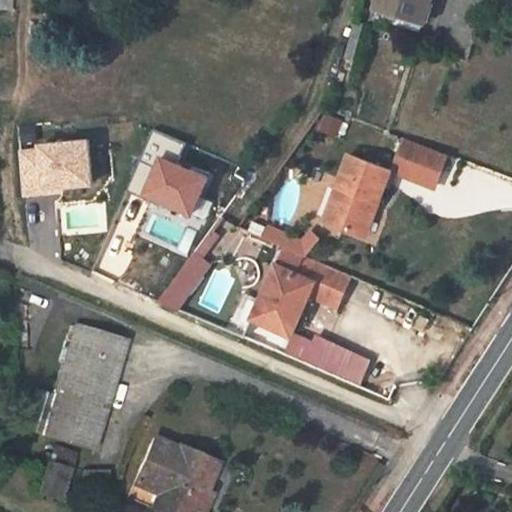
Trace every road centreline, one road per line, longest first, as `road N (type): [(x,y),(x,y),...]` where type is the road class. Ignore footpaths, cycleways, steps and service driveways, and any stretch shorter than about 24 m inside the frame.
road 1 (residential): [(0,249),(444,442)]
road 2 (secondary): [(511,340),(444,442)]
